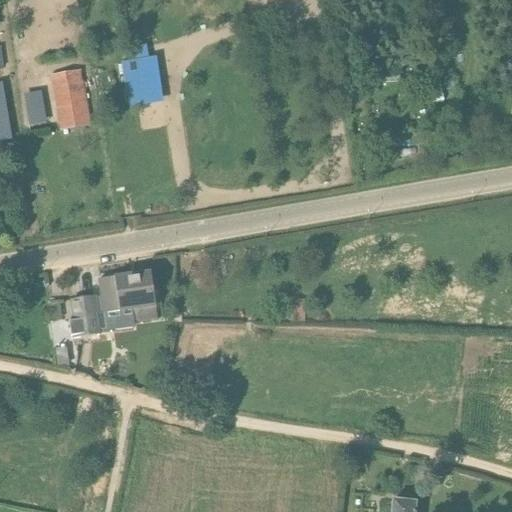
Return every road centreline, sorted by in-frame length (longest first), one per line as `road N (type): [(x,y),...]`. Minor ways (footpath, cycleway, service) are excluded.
road 1 (tertiary): [(0,266),(511,177)]
road 2 (track): [(127,399),(445,457),(511,477)]
road 3 (track): [(0,367),(127,399)]
